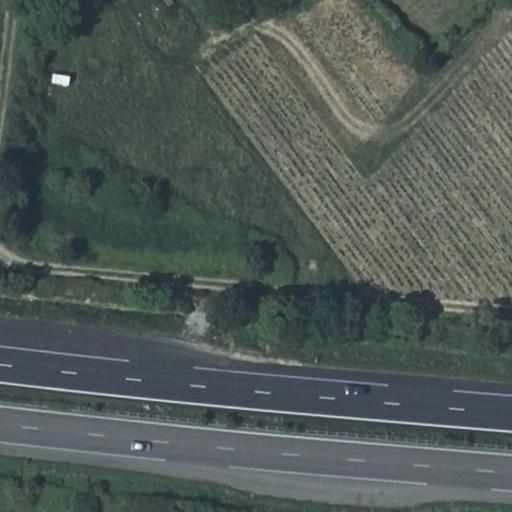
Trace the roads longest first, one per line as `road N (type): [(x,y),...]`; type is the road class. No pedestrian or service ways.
road 1 (track): [(0,259),(511,314)]
road 2 (trunk): [(0,424),(511,473)]
road 3 (trunk): [(511,413),(0,364)]
